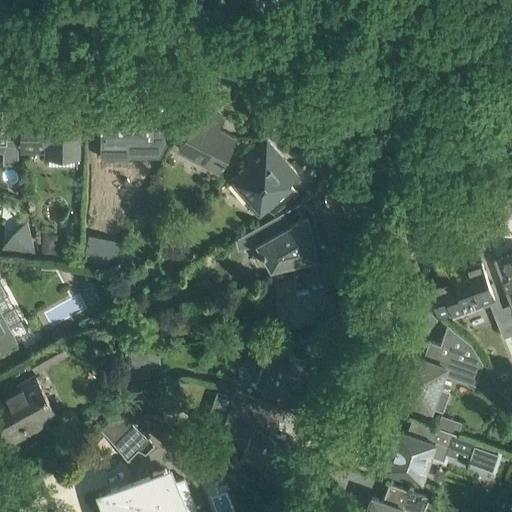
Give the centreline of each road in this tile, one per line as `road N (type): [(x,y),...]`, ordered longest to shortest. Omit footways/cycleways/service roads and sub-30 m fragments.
road 1 (residential): [(315,511),(410,245)]
road 2 (residential): [(410,245),(254,67),(250,48)]
road 3 (residential): [(0,48),(250,48)]
road 4 (residential): [(250,48),(482,47)]
road 5 (residential): [(410,245),(482,47)]
